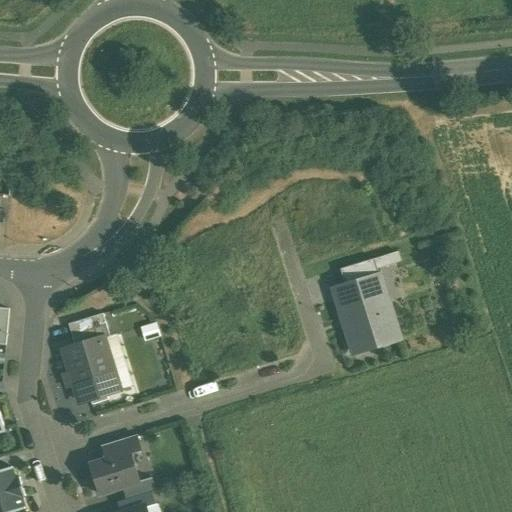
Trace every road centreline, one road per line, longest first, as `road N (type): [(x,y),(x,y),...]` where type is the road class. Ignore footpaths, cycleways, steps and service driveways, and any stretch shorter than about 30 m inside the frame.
road 1 (residential): [(280,230),(321,368),(43,457)]
road 2 (tertiary): [(511,65),(200,84)]
road 3 (residential): [(139,144),(131,209),(108,244),(68,269),(37,275)]
road 4 (residential): [(37,275),(23,395),(43,457)]
road 5 (tertiary): [(200,84),(188,34),(153,10),(124,8)]
